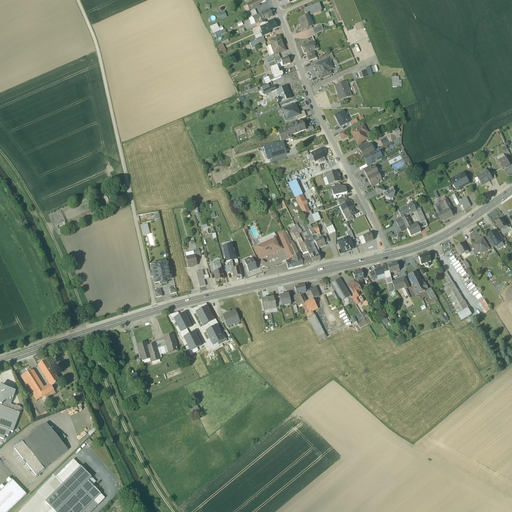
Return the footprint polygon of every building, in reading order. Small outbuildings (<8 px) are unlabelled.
[(256,1),(247,5),(249,10),(257,7),(256,6),(258,5),(256,1)] [(319,4),(304,9),(306,16),(307,16),(310,15),(322,11),(319,4)] [(270,10),(261,14),(264,20),(272,17),(270,10)] [(261,14),(253,18),(256,24),(264,20),(261,14)] [(306,16),(299,19),(302,26),(301,26),(302,30),(307,29),(308,29),(308,28),(311,27),(312,27),(311,26),(307,16),(306,16)] [(274,23),(268,25),(265,26),(260,29),(262,33),(262,34),(269,31),(276,28),(274,23)] [(213,34),(220,31),(217,24),(210,27),(213,34)] [(321,26),(312,29),(315,35),(323,31),(321,26)] [(262,37),(256,40),(259,46),(265,43),(266,43),(263,37),(262,37)] [(280,37),(269,41),(271,45),(272,49),(275,48),(278,54),(285,51),(280,37)] [(309,44),(301,47),(304,54),(307,53),(312,51),(309,44)] [(230,53),(232,57),(242,53),(240,49),(230,53)] [(287,57),(275,62),(277,67),(278,67),(279,68),(290,64),(287,57)] [(327,60),(315,65),(322,79),(331,74),(331,73),(330,73),(327,67),(331,65),(329,61),(328,59),(327,60)] [(274,62),(268,65),(273,75),(268,77),(270,82),(281,78),(278,71),(279,70),(279,68),(278,67),(277,67),(275,62),(274,62)] [(392,77),(393,87),(402,87),(402,81),(399,81),(399,77),(392,77)] [(345,82),(335,86),(338,96),(337,96),(339,101),(349,98),(349,97),(351,96),(350,93),(349,93),(345,82)] [(277,91),(275,86),(269,89),(268,85),(262,87),(266,95),(276,91),(277,91)] [(277,91),(276,91),(279,98),(280,98),(282,102),(291,99),(289,93),(288,94),(286,88),(287,87),(277,91)] [(298,114),(295,106),(283,111),(287,121),(296,117),(299,116),(298,114)] [(298,120),(306,117),(304,111),(298,114),(299,116),(296,117),(298,120)] [(343,111),(334,116),(340,127),(349,123),(343,111)] [(293,126),(287,128),(290,136),(304,130),(301,123),(293,126)] [(363,125),(351,132),(357,144),(367,139),(364,133),(367,132),(363,125)] [(288,139),(284,129),(278,131),(282,141),(288,139)] [(345,131),(339,134),(342,140),(348,137),(345,131)] [(283,143),(280,143),(273,144),(268,145),(269,148),(266,149),(265,149),(265,150),(267,157),(268,158),(269,157),(270,159),(272,158),(272,159),(286,154),(283,143)] [(367,146),(360,150),(364,157),(373,152),(370,145),(367,146)] [(319,151),(310,155),(314,163),(323,158),(319,151)] [(373,152),(364,157),(367,164),(373,161),(374,160),(375,161),(376,159),(377,159),(375,154),(373,152)] [(499,162),(499,163),(503,170),(510,165),(508,162),(509,161),(508,159),(507,160),(506,158),(501,161),(501,160),(498,161),(499,162)] [(374,167),(371,169),(365,172),(364,172),(368,178),(378,173),(374,167)] [(488,172),(478,178),(480,182),(482,186),(492,180),(488,172)] [(333,175),(326,177),(326,178),(329,185),(340,181),(337,173),(333,175)] [(378,173),(368,178),(371,185),(371,184),(377,181),(381,180),(378,173)] [(464,174),(452,180),(457,190),(458,191),(460,190),(460,189),(462,187),(463,186),(464,185),(465,186),(469,183),(464,174)] [(303,215),(310,211),(297,182),(290,185),(303,215)] [(381,186),(375,189),(378,195),(383,193),(384,192),(381,186)] [(333,191),(332,191),(333,197),(335,197),(336,198),(336,199),(338,198),(337,198),(341,196),(347,194),(346,192),(348,192),(346,189),(345,188),(333,191)] [(393,189),(389,191),(387,190),(387,192),(385,193),(384,192),(383,193),(385,197),(385,196),(385,198),(392,200),(395,193),(393,192),(394,192),(393,189)] [(466,198),(459,202),(461,205),(462,204),(465,211),(471,207),(466,198)] [(347,201),(340,205),(347,219),(352,216),(356,215),(349,201),(347,201)] [(448,202),(443,204),(447,211),(449,210),(451,209),(448,202)] [(412,203),(397,211),(401,219),(406,216),(414,212),(416,211),(419,209),(416,211),(412,203)] [(419,209),(416,211),(414,212),(419,224),(425,222),(419,209)] [(438,215),(438,216),(441,222),(454,215),(453,213),(452,214),(449,210),(447,211),(442,214),(438,215)] [(310,211),(303,215),(309,229),(317,226),(310,211)] [(411,226),(406,216),(401,219),(404,225),(407,230),(407,229),(407,230),(412,228),(411,226)] [(401,219),(396,222),(399,227),(404,225),(401,219)] [(503,219),(496,223),(501,230),(507,226),(503,219)] [(419,224),(417,225),(419,230),(427,226),(425,222),(419,224)] [(309,230),(306,224),(303,226),(307,236),(311,234),(309,230)] [(147,225),(141,226),(143,237),(150,235),(147,225)] [(407,230),(410,237),(421,233),(419,230),(417,225),(412,228),(407,230)] [(332,226),(327,229),(329,235),(335,232),(332,226)] [(314,228),(309,230),(311,234),(314,241),(317,240),(315,235),(319,233),(318,229),(315,230),(314,228)] [(504,241),(497,230),(495,232),(502,242),(504,241)] [(278,234),(285,249),(291,247),(290,245),(284,231),(278,234)] [(495,232),(494,232),(488,236),(496,247),(502,243),(502,242),(495,232)] [(370,233),(362,236),(364,239),(366,244),(373,241),(370,233)] [(307,236),(301,239),(303,244),(305,247),(309,244),(312,242),(313,243),(315,242),(314,241),(311,234),(307,236)] [(276,237),(254,247),(260,259),(282,249),(276,237)] [(317,240),(314,241),(315,242),(318,249),(325,245),(324,243),(322,237),(317,240)] [(349,238),(339,242),(343,253),(353,249),(350,241),(349,238)] [(483,239),(473,245),(475,250),(478,253),(477,252),(481,249),(483,253),(489,249),(483,239)] [(441,245),(445,252),(454,246),(450,240),(441,245)] [(463,243),(457,247),(462,255),(465,253),(466,255),(469,253),(468,251),(463,243)] [(299,255),(294,244),(290,245),(291,247),(294,252),(296,256),(297,255),(299,255)] [(305,247),(303,244),(299,246),(303,255),(307,253),(308,253),(307,250),(305,247)] [(311,248),(309,244),(305,247),(307,250),(308,253),(310,256),(314,254),(311,248)] [(235,261),(231,246),(223,248),(226,262),(235,261)] [(291,247),(285,249),(290,261),(293,261),(292,257),(291,254),(294,252),(291,247)] [(314,254),(310,256),(311,259),(312,263),(320,261),(319,256),(318,256),(315,256),(314,254)] [(428,255),(418,257),(418,258),(420,264),(421,266),(425,265),(425,266),(427,265),(427,264),(430,263),(428,255)] [(195,256),(186,258),(188,267),(197,265),(195,256)] [(299,256),(292,257),(293,261),(290,261),(289,262),(292,269),(302,266),(301,262),(300,262),(299,257),(299,256)] [(252,259),(245,262),(249,272),(257,269),(255,264),(253,259),(252,259)] [(239,268),(235,269),(234,261),(230,262),(231,266),(232,269),(232,272),(231,272),(231,274),(233,274),(233,277),(241,276),(239,268)] [(167,264),(159,266),(163,283),(166,282),(166,281),(171,280),(169,273),(168,267),(167,264)] [(397,264),(387,267),(390,274),(399,271),(397,264)] [(218,271),(214,272),(216,281),(217,282),(219,281),(219,280),(224,279),(222,270),(221,265),(217,266),(218,271)] [(159,266),(151,268),(152,271),(153,277),(155,283),(160,282),(160,283),(163,283),(159,266)] [(202,271),(196,273),(198,281),(204,280),(202,271)] [(361,272),(353,274),(355,281),(360,280),(363,279),(361,272)] [(415,273),(409,276),(414,285),(420,283),(415,273)] [(444,275),(450,286),(453,283),(447,273),(444,275)] [(404,278),(400,280),(404,288),(405,290),(409,288),(404,278)] [(204,280),(198,281),(200,288),(211,285),(209,279),(204,280)] [(400,280),(392,283),(394,291),(404,288),(400,280)] [(338,281),(333,284),(336,290),(342,300),(346,298),(345,296),(346,295),(343,289),(338,281)] [(355,281),(352,283),(349,285),(351,287),(349,288),(355,296),(356,298),(359,296),(358,294),(359,293),(362,292),(359,288),(357,284),(355,281)] [(414,285),(412,286),(416,295),(427,289),(425,286),(424,286),(422,282),(420,283),(414,285)] [(450,286),(444,289),(455,307),(464,302),(453,283),(450,286)] [(304,285),(295,288),(296,295),(301,294),(306,292),(304,285)] [(315,288),(309,291),(309,293),(310,294),(309,295),(311,299),(311,300),(313,300),(319,297),(315,288)] [(431,289),(426,292),(430,300),(435,297),(431,289)] [(160,290),(154,291),(155,298),(162,297),(160,290)] [(364,301),(359,293),(358,294),(359,296),(356,298),(356,299),(359,304),(360,304),(363,302),(364,301)] [(288,294),(279,296),(281,303),(282,307),(291,305),(288,294)] [(301,294),(296,295),(302,304),(302,305),(306,303),(301,294)] [(268,299),(264,299),(264,300),(262,300),(264,311),(270,310),(276,309),(275,304),(274,298),(270,298),(270,299),(268,300),(268,299)] [(311,300),(306,303),(302,305),(301,305),(305,312),(309,310),(316,306),(313,300),(311,300)] [(479,304),(485,314),(491,311),(485,301),(479,304)] [(464,302),(455,307),(458,314),(468,308),(464,302)] [(210,314),(206,308),(200,311),(196,313),(200,320),(210,314)] [(309,310),(305,312),(309,320),(313,318),(313,316),(309,310)] [(235,311),(223,316),(225,321),(227,327),(232,325),(231,324),(239,321),(235,311)] [(174,320),(177,326),(188,321),(184,314),(180,316),(174,319),(174,320)] [(213,321),(210,314),(200,320),(203,326),(207,324),(213,321)] [(309,320),(320,341),(327,337),(315,315),(313,316),(313,318),(309,320)] [(181,332),(181,333),(187,330),(191,327),(188,321),(177,326),(181,332)] [(210,330),(206,332),(210,339),(220,333),(216,327),(210,330)] [(190,335),(184,338),(184,339),(187,345),(197,340),(194,333),(190,335)] [(210,339),(213,345),(217,343),(223,340),(220,333),(210,339)] [(165,340),(167,346),(175,344),(173,335),(164,338),(165,340)] [(191,351),(197,348),(201,346),(197,340),(187,345),(191,351)] [(161,341),(155,343),(155,345),(157,349),(163,347),(161,341)] [(147,347),(146,343),(137,346),(142,361),(150,359),(147,347)] [(167,346),(169,353),(177,351),(175,344),(167,346)] [(147,347),(150,359),(151,363),(160,360),(157,349),(155,345),(147,347)] [(51,370),(46,361),(38,366),(43,375),(51,370)] [(36,367),(33,369),(37,377),(41,375),(36,367)] [(44,389),(32,370),(26,374),(38,393),(44,389)] [(59,382),(51,370),(43,375),(50,386),(51,388),(52,387),(59,382)] [(38,393),(26,374),(21,377),(36,401),(41,398),(38,393)] [(15,392),(0,386),(0,404),(2,405),(5,401),(13,398),(15,392)] [(44,389),(38,393),(41,398),(53,391),(52,387),(51,388),(50,386),(44,389)] [(5,401),(2,405),(0,404),(0,438),(4,440),(5,435),(8,436),(10,431),(13,432),(20,413),(19,413),(21,409),(20,409),(20,407),(15,406),(15,407),(10,405),(13,398),(5,401)] [(68,450),(46,423),(22,443),(44,470),(68,450)] [(73,447),(78,444),(73,436),(68,440),(73,447)] [(22,443),(14,449),(23,461),(23,463),(24,465),(26,465),(36,476),(44,470),(22,443)] [(73,460),(56,477),(63,484),(70,477),(80,467),(73,460)] [(80,467),(70,477),(81,488),(98,505),(105,498),(88,481),(91,478),(80,467)] [(63,484),(45,502),(54,511),(56,511),(81,488),(70,477),(63,484)] [(0,511),(8,511),(27,495),(12,480),(0,491),(0,511)] [(81,488),(56,511),(91,511),(98,505),(81,488)]
